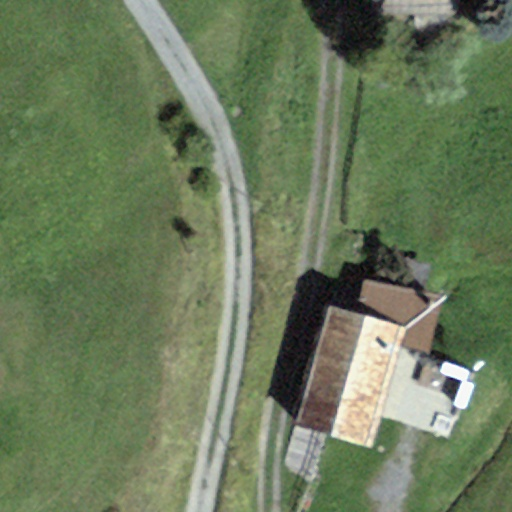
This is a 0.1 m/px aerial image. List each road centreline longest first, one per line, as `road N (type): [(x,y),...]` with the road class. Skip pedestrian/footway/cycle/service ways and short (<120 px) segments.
road 1 (track): [(134,0),(195,89),(228,155),(238,305),(198,511)]
road 2 (track): [(271,511),(269,413),(325,181),(333,0)]
road 3 (track): [(228,155),(271,0)]
